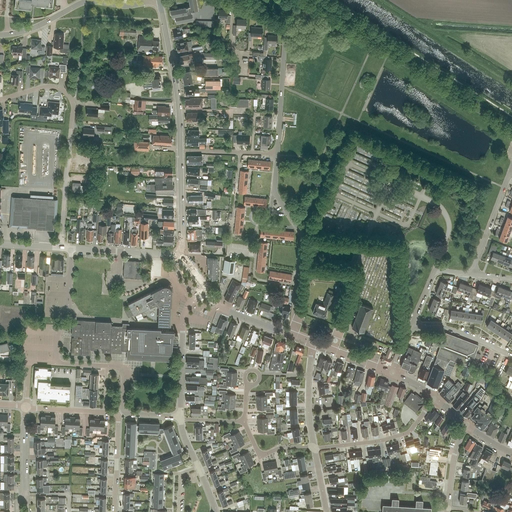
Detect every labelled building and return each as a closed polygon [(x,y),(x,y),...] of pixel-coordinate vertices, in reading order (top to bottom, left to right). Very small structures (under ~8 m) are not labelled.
[(15,0),(15,8),(31,10),(32,4),(37,4),(36,6),(53,8),(53,0),(15,0)] [(191,11),(198,10),(196,0),(189,0),(190,7),(171,10),(172,17),(175,17),(177,23),(193,20),(191,11)] [(231,24),(231,16),(227,15),(228,11),(219,10),(218,19),(226,19),(226,24),(231,24)] [(234,26),(233,35),(236,36),(237,28),(246,29),(246,20),(237,20),(237,26),(234,26)] [(262,37),(263,28),(252,27),(251,33),(249,33),(248,41),(252,41),(252,36),(262,37)] [(121,28),(120,36),(136,37),(136,31),(134,31),(134,30),(130,30),(130,31),(125,30),(125,28),(121,28)] [(190,28),(187,28),(183,29),(183,30),(174,32),(175,39),(184,37),(183,34),(184,34),(183,33),(190,32),(190,28)] [(54,42),(53,48),(61,48),(60,50),(69,50),(69,44),(63,44),(64,34),(55,34),(54,42)] [(264,38),(264,50),(267,50),(267,44),(277,44),(277,36),(268,35),(268,38),(264,38)] [(153,50),(160,50),(160,41),(153,41),(153,37),(139,36),(138,51),(147,52),(147,51),(153,51),(153,50)] [(31,40),(31,44),(32,44),(31,49),(38,50),(38,54),(44,54),(45,47),(41,47),(41,40),(37,40),(32,39),(32,40),(31,40)] [(177,47),(176,48),(177,50),(178,51),(182,50),(182,51),(188,50),(189,49),(189,46),(192,45),(191,41),(187,42),(184,42),(181,43),(177,43),(178,47),(177,47)] [(19,47),(13,47),(12,55),(22,56),(21,60),(26,60),(26,49),(22,49),(23,47),(19,46),(19,47)] [(180,60),(180,61),(181,62),(181,63),(190,61),(189,57),(194,57),(194,58),(198,57),(197,53),(197,51),(193,51),(193,52),(194,53),(180,56),(180,59),(180,60)] [(143,60),(143,65),(153,66),(153,67),(158,67),(158,65),(163,65),(163,56),(155,56),(144,56),(144,55),(131,55),(131,60),(143,60)] [(271,70),(272,60),(267,60),(267,57),(259,56),(259,61),(263,61),(263,69),(271,70)] [(30,74),(29,78),(39,78),(40,68),(30,68),(30,66),(27,65),(27,73),(30,74)] [(66,72),(66,65),(60,65),(59,68),(50,67),(49,71),(49,73),(49,77),(59,78),(59,72),(66,72)] [(230,74),(230,68),(218,68),(204,68),(204,75),(218,75),(218,77),(230,77),(230,74)] [(12,75),(11,84),(18,85),(18,77),(22,77),(22,71),(16,71),(16,75),(12,75)] [(151,77),(143,78),(144,88),(153,87),(155,87),(156,89),(159,89),(159,86),(161,86),(160,81),(161,80),(161,77),(160,77),(160,76),(156,76),(156,75),(155,75),(152,75),(151,76),(151,77)] [(264,76),(261,75),(261,79),(262,80),(262,89),(270,89),(271,80),(268,80),(269,76),(264,76)] [(222,85),(222,79),(220,79),(220,81),(206,81),(206,89),(221,89),(221,85),(222,85)] [(118,102),(130,103),(130,104),(135,104),(135,100),(130,100),(131,91),(126,91),(126,93),(119,93),(118,102)] [(273,109),(273,99),(269,99),(269,95),(261,95),(261,98),(266,98),(265,104),(261,104),(261,108),(273,109)] [(192,109),(202,109),(202,99),(190,99),(190,100),(185,100),(185,108),(192,108),(192,109)] [(231,99),(231,107),(237,107),(249,107),(249,99),(231,99)] [(37,116),(37,117),(43,117),(44,115),(48,116),(50,116),(50,114),(57,114),(58,108),(59,108),(59,103),(51,102),(51,103),(48,103),(47,108),(40,107),(39,115),(38,116),(37,116)] [(20,103),(19,112),(31,113),(31,115),(31,117),(31,119),(37,120),(37,118),(37,117),(37,116),(36,115),(37,108),(32,107),(33,104),(27,104),(20,103)] [(158,115),(170,115),(170,107),(164,107),(164,106),(158,106),(158,110),(153,110),(153,114),(158,114),(158,115)] [(87,108),(87,116),(98,116),(98,112),(98,109),(87,108)] [(197,116),(203,116),(203,112),(187,113),(187,116),(186,116),(186,121),(192,121),(193,122),(198,121),(197,116)] [(271,129),(272,116),(268,116),(268,113),(261,112),(261,116),(265,116),(264,128),(271,129)] [(149,115),(149,121),(158,121),(158,123),(164,124),(164,123),(170,123),(170,116),(158,116),(158,115),(149,115)] [(84,128),(83,136),(94,137),(94,129),(84,128)] [(261,144),(261,149),(267,149),(268,145),(269,145),(270,145),(270,141),(271,141),(271,139),(270,139),(271,136),(269,136),(269,133),(262,132),(262,135),(261,138),(263,139),(262,144),(261,144)] [(153,145),(172,146),(173,136),(160,135),(153,135),(153,145)] [(250,144),(250,136),(237,135),(237,143),(250,144)] [(149,150),(149,141),(137,141),(134,141),(134,150),(149,150)] [(202,156),(187,156),(188,164),(202,164),(202,156)] [(248,159),(247,168),(255,168),(256,160),(248,159)] [(256,160),(255,168),(262,169),(263,161),(256,160)] [(263,161),(262,169),(270,170),(270,162),(263,161)] [(199,176),(200,167),(188,167),(187,174),(193,174),(194,175),(199,176)] [(241,170),(240,178),(248,179),(249,171),(241,170)] [(172,177),(155,178),(155,184),(150,184),(151,191),(156,191),(156,193),(166,192),(166,193),(175,192),(174,184),(173,185),(172,177)] [(240,178),(239,185),(247,186),(248,179),(240,178)] [(72,183),(72,192),(80,192),(88,193),(89,186),(80,185),(81,183),(72,183)] [(239,185),(238,193),(246,194),(247,186),(239,185)] [(194,204),(202,204),(202,196),(188,196),(188,203),(193,203),(194,204)] [(12,197),(10,227),(18,227),(17,230),(20,230),(20,228),(36,229),(36,230),(42,230),(54,231),(54,227),(56,227),(57,200),(12,197)] [(245,197),(244,205),(251,206),(252,197),(245,197)] [(252,197),(251,206),(259,206),(259,198),(252,197)] [(259,198),(259,206),(266,207),(267,199),(259,198)] [(79,203),(78,215),(80,215),(80,208),(88,209),(88,201),(79,201),(79,203)] [(237,207),(236,215),(244,216),(245,207),(237,207)] [(162,210),(162,218),(174,218),(174,210),(162,210)] [(236,215),(235,224),(243,225),(244,216),(236,215)] [(187,216),(187,224),(192,224),(192,225),(201,226),(201,220),(207,220),(207,217),(207,216),(187,216)] [(83,228),(83,224),(81,224),(81,219),(77,219),(77,231),(79,232),(79,240),(83,240),(83,235),(85,235),(85,228),(83,228)] [(511,224),(505,222),(503,228),(511,231),(511,227),(511,224)] [(235,224),(235,233),(243,234),(243,225),(235,224)] [(98,241),(103,242),(103,238),(104,238),(104,234),(106,234),(106,226),(99,225),(99,233),(98,233),(98,241)] [(503,228),(501,234),(509,236),(511,231),(503,228)] [(261,229),(260,237),(268,238),(269,230),(261,229)] [(269,230),(268,238),(277,238),(278,230),(269,230)] [(278,230),(277,238),(285,239),(286,231),(278,230)] [(286,231),(285,239),(293,240),(294,232),(286,231)] [(501,234),(499,239),(507,242),(509,236),(501,234)] [(157,240),(156,245),(174,246),(174,236),(161,236),(161,241),(157,240)] [(201,251),(201,242),(189,242),(189,251),(201,251)] [(259,242),(259,249),(267,250),(268,243),(259,242)] [(497,261),(499,254),(495,252),(497,246),(492,244),(488,254),(491,255),(490,258),(497,261)] [(259,249),(258,257),(266,258),(267,250),(259,249)] [(509,265),(511,259),(508,257),(510,250),(508,249),(505,256),(503,263),(509,265)] [(503,263),(505,256),(502,255),(503,252),(500,251),(499,254),(497,261),(503,263)] [(41,257),(40,268),(43,268),(43,275),(48,276),(49,265),(46,264),(47,257),(41,257)] [(258,257),(257,264),(265,265),(266,258),(258,257)] [(207,258),(207,267),(209,268),(208,276),(210,279),(218,280),(218,275),(218,266),(218,261),(217,261),(217,259),(207,258)] [(63,269),(64,260),(52,259),(51,268),(63,269)] [(233,260),(223,259),(222,270),(232,271),(233,260)] [(138,278),(139,262),(125,261),(124,278),(138,278)] [(160,275),(160,262),(151,262),(151,278),(154,278),(154,275),(160,275)] [(257,264),(256,272),(264,272),(265,265),(257,264)] [(270,271),(268,279),(276,280),(277,272),(270,271)] [(277,272),(276,280),(283,281),(285,273),(277,272)] [(285,273),(283,281),(291,283),(292,275),(285,273)] [(246,283),(246,280),(242,280),(242,282),(240,284),(233,280),(228,290),(229,290),(224,298),(232,302),(238,289),(241,290),(244,286),(245,286),(245,287),(249,288),(250,285),(252,286),(253,283),(251,282),(247,281),(247,283),(246,283)] [(438,287),(446,289),(448,283),(441,280),(438,287)] [(455,287),(453,293),(456,294),(457,290),(462,291),(463,292),(466,285),(460,282),(458,288),(455,287)] [(483,294),(485,287),(479,284),(477,289),(475,289),(471,298),(471,299),(474,300),(476,296),(475,296),(477,291),(483,294)] [(471,298),(475,289),(472,288),(472,287),(466,285),(463,292),(469,294),(468,297),(471,298)] [(158,320),(158,325),(171,326),(172,294),(172,292),(172,290),(172,289),(171,288),(169,287),(168,286),(166,286),(165,286),(164,286),(128,304),(131,309),(125,312),(128,318),(134,315),(144,310),(145,312),(146,314),(148,316),(151,318),(153,319),(156,320),(158,320)] [(502,296),(505,288),(498,286),(496,291),(494,290),(490,299),(493,300),(494,298),(496,293),(502,296)] [(444,293),(446,289),(438,287),(436,293),(437,293),(436,296),(442,298),(443,296),(446,297),(447,294),(444,293)] [(490,299),(494,290),(491,290),(491,289),(485,287),(483,294),(489,296),(487,299),(490,300),(490,299)] [(509,302),(511,295),(511,292),(510,291),(511,291),(505,288),(502,296),(506,297),(505,301),(509,302)] [(246,299),(249,292),(246,290),(242,297),(239,296),(237,301),(238,301),(236,305),(242,308),(246,299)] [(330,309),(335,295),(328,293),(323,306),(316,303),(313,313),(324,317),(328,308),(330,309)] [(277,301),(277,308),(280,308),(281,308),(280,312),(282,312),(281,314),(283,314),(283,316),(288,317),(289,312),(290,312),(291,307),(287,306),(288,303),(289,298),(280,296),(279,301),(277,301)] [(444,299),(442,298),(436,296),(435,298),(434,298),(431,304),(439,307),(441,301),(443,302),(443,301),(444,299)] [(246,311),(253,313),(257,302),(249,299),(246,306),(248,307),(246,311)] [(271,306),(262,303),(260,309),(269,312),(271,306)] [(364,332),(373,308),(361,304),(357,314),(355,314),(354,316),(356,317),(352,328),(364,332)] [(436,313),(439,307),(431,304),(429,310),(436,313)] [(451,310),(450,317),(456,318),(457,311),(458,311),(459,306),(457,306),(456,311),(451,310)] [(457,311),(456,318),(463,319),(464,312),(465,312),(465,307),(463,307),(462,311),(458,311),(457,311)] [(464,312),(463,319),(469,320),(470,313),(471,313),(472,308),(469,308),(469,312),(465,312),(464,312)] [(470,313),(469,320),(475,321),(476,314),(477,314),(478,309),(476,309),(475,313),(471,313),(470,313)] [(476,314),(475,321),(481,322),(483,315),(484,310),(482,310),(481,314),(477,314),(476,314)] [(19,311),(4,311),(4,327),(18,327),(19,311)] [(224,329),(227,321),(221,318),(217,327),(224,329)] [(491,319),(486,326),(492,330),(496,323),(497,324),(499,320),(497,319),(495,322),(491,319)] [(72,338),(71,355),(72,355),(74,355),(77,355),(79,355),(80,355),(81,355),(82,355),(83,355),(85,355),(88,356),(90,356),(91,356),(91,355),(91,354),(91,352),(91,350),(93,350),(94,350),(96,350),(97,350),(97,348),(102,349),(102,352),(122,353),(122,351),(122,350),(125,350),(127,350),(127,351),(127,353),(127,354),(127,356),(127,357),(127,359),(127,360),(128,360),(129,360),(131,360),(134,360),(136,360),(137,360),(139,360),(140,360),(142,360),(151,361),(155,361),(172,362),(173,349),(177,349),(177,338),(178,334),(178,333),(175,333),(175,332),(161,332),(161,329),(128,328),(128,324),(124,323),(123,323),(123,326),(111,325),(112,322),(77,320),(77,324),(72,323),(72,324),(72,326),(72,327),(72,329),(72,331),(72,332),(72,334),(72,335),(74,335),(74,338),(72,338)] [(496,323),(492,330),(497,333),(501,327),(502,327),(505,323),(503,322),(500,326),(497,324),(496,323)] [(231,339),(237,325),(231,323),(227,333),(231,334),(229,338),(231,339)] [(501,327),(497,333),(503,337),(507,330),(507,331),(510,327),(508,326),(506,329),(502,327),(501,327)] [(244,343),(249,329),(243,327),(239,336),(242,337),(241,342),(244,343)] [(255,344),(259,333),(256,332),(256,331),(253,330),(253,331),(252,330),(248,343),(251,344),(252,342),(255,344)] [(507,330),(503,337),(508,340),(511,334),(511,333),(511,330),(511,333),(507,331),(507,330)] [(190,334),(190,341),(195,341),(195,335),(200,336),(200,333),(195,333),(195,334),(190,334)] [(446,333),(437,357),(449,361),(450,359),(470,367),(473,360),(478,361),(481,354),(476,352),(478,345),(446,333)] [(265,336),(262,342),(265,343),(263,346),(267,348),(268,344),(270,345),(272,339),(272,338),(269,337),(265,336)] [(284,348),(286,342),(278,340),(277,344),(275,344),(269,370),(281,370),(284,353),(282,352),(283,348),(284,348)] [(190,341),(189,348),(195,348),(195,349),(200,349),(200,347),(195,346),(195,341),(190,341)] [(0,359),(4,360),(9,360),(9,351),(10,350),(7,343),(4,344),(0,345),(0,359)] [(302,354),(304,349),(297,346),(295,352),(300,354),(296,364),(299,366),(302,359),(301,358),(302,354)] [(425,354),(427,349),(421,347),(419,352),(409,347),(401,366),(408,369),(407,369),(407,370),(407,371),(408,371),(408,372),(409,373),(411,373),(412,373),(413,373),(414,372),(422,353),(425,354)] [(390,364),(393,359),(390,358),(393,350),(392,350),(389,349),(386,356),(383,355),(381,361),(390,364)] [(261,363),(264,351),(257,350),(255,362),(261,363)] [(427,355),(419,376),(426,379),(429,370),(427,370),(432,357),(427,355)] [(187,356),(187,364),(199,364),(204,365),(204,360),(199,360),(199,357),(187,356)] [(321,357),(317,368),(320,369),(321,367),(324,368),(326,359),(321,357)] [(437,357),(427,383),(438,387),(443,374),(444,375),(445,373),(448,364),(449,361),(437,357)] [(326,359),(324,368),(326,369),(325,371),(328,373),(330,369),(332,362),(326,359)] [(340,372),(344,364),(338,362),(335,370),(332,369),(332,370),(329,376),(333,377),(333,376),(336,377),(338,372),(340,372)] [(448,364),(445,373),(450,375),(454,366),(448,364)] [(349,366),(344,381),(347,382),(349,377),(352,378),(356,368),(349,366)] [(52,368),(36,367),(34,386),(38,387),(37,398),(70,400),(71,385),(51,384),(52,368)] [(468,377),(470,369),(464,367),(461,375),(468,377)] [(221,368),(221,371),(224,372),(224,374),(227,375),(226,378),(237,379),(237,373),(228,372),(229,369),(221,368)] [(362,383),(365,372),(358,369),(355,381),(362,383)] [(91,381),(98,382),(99,374),(91,374),(91,370),(84,370),(84,375),(91,376),(91,381)] [(373,386),(376,376),(368,374),(365,388),(369,389),(370,385),(373,386)] [(220,384),(220,388),(227,388),(227,385),(236,386),(237,379),(226,378),(226,382),(223,382),(223,385),(220,384)] [(377,382),(375,388),(381,390),(381,388),(385,390),(380,403),(391,407),(398,387),(392,385),(392,387),(388,385),(389,382),(384,380),(381,378),(379,383),(377,382)] [(458,381),(455,385),(448,379),(444,384),(446,385),(439,393),(449,403),(454,397),(453,396),(459,389),(462,385),(458,381)] [(3,384),(2,394),(8,394),(8,388),(11,388),(12,380),(6,380),(6,384),(3,384)] [(98,390),(98,382),(91,381),(90,389),(98,390)] [(187,385),(187,391),(191,391),(195,391),(197,391),(197,395),(199,395),(201,395),(204,395),(204,390),(200,390),(200,386),(197,386),(187,385)] [(325,389),(329,388),(328,385),(325,385),(324,385),(319,386),(319,394),(325,393),(325,389)] [(403,397),(406,388),(400,386),(397,395),(401,397),(403,397)] [(474,397),(460,412),(466,417),(472,411),(472,410),(473,408),(479,401),(482,398),(485,391),(481,387),(473,396),(474,397)] [(97,399),(98,390),(90,389),(88,389),(88,398),(90,398),(90,402),(83,401),(83,406),(96,406),(96,399),(97,399)] [(219,390),(219,394),(223,394),(222,397),(225,397),(225,401),(235,401),(235,395),(227,394),(227,391),(219,390)] [(265,396),(257,396),(257,402),(267,402),(267,399),(270,399),(270,396),(273,396),(273,392),(265,393),(265,396)] [(412,392),(403,402),(416,413),(418,410),(419,410),(424,404),(422,404),(422,399),(415,394),(415,395),(412,392)] [(458,400),(453,406),(458,410),(461,405),(462,405),(463,404),(463,403),(469,396),(466,393),(465,394),(463,392),(457,399),(458,400)] [(218,407),(218,410),(225,410),(226,407),(234,408),(235,401),(225,401),(224,404),(222,404),(222,407),(218,407)] [(267,402),(257,402),(257,409),(266,409),(266,412),(274,412),(274,408),(270,409),(270,406),(267,406),(267,402)] [(476,412),(472,417),(473,418),(472,418),(476,421),(475,424),(484,431),(488,426),(486,424),(491,418),(490,417),(492,415),(493,415),(497,406),(492,403),(488,412),(486,414),(484,412),(485,411),(485,410),(488,406),(485,404),(483,407),(480,404),(478,407),(477,407),(474,411),(476,412)] [(191,408),(191,414),(207,415),(207,409),(204,409),(204,406),(201,406),(201,408),(191,408)] [(433,422),(439,414),(434,410),(432,413),(430,412),(425,419),(429,423),(431,420),(433,422)] [(1,415),(1,425),(4,425),(4,428),(7,428),(7,432),(10,432),(10,424),(7,424),(8,415),(1,415)] [(266,418),(258,418),(258,425),(268,425),(268,421),(271,421),(271,418),(274,418),(274,415),(266,415),(266,418)] [(332,421),(337,420),(336,415),(329,416),(329,418),(323,419),(324,426),(333,425),(332,421)] [(48,427),(49,417),(41,416),(41,425),(38,425),(37,433),(41,433),(41,430),(44,430),(44,427),(48,427)] [(437,424),(434,429),(437,431),(439,428),(440,426),(439,425),(444,418),(443,417),(442,416),(441,416),(435,423),(437,424)] [(49,417),(48,427),(52,427),(52,430),(54,431),(54,434),(58,434),(58,427),(55,426),(56,417),(49,417)] [(72,429),(73,418),(66,418),(65,427),(62,427),(62,434),(65,435),(65,431),(68,431),(68,428),(72,429)] [(73,418),(72,429),(76,429),(76,432),(79,432),(79,435),(82,436),(83,428),(80,428),(80,419),(73,418)] [(388,424),(390,431),(396,429),(394,422),(390,423),(390,420),(390,418),(386,419),(388,424)] [(97,430),(97,420),(90,419),(90,428),(87,428),(86,436),(90,436),(90,433),(93,433),(93,430),(97,430)] [(97,420),(97,430),(101,430),(101,433),(107,434),(108,426),(104,426),(105,420),(97,420)] [(487,433),(486,433),(494,437),(499,427),(495,425),(493,424),(495,422),(492,421),(491,423),(488,429),(487,433)] [(127,422),(125,456),(135,456),(136,422),(135,422),(127,422)] [(138,430),(138,432),(139,432),(159,433),(159,439),(161,439),(161,433),(165,431),(174,454),(182,450),(172,425),(165,428),(164,428),(159,428),(160,424),(139,423),(139,431),(138,430)] [(444,434),(446,436),(451,428),(446,424),(441,432),(444,434)] [(268,425),(258,425),(258,432),(267,431),(267,434),(275,434),(275,431),(271,431),(271,428),(268,428),(268,425)] [(289,436),(300,434),(299,428),(292,429),(293,434),(289,434),(289,436)] [(503,442),(507,434),(505,433),(502,431),(498,439),(503,442)] [(230,433),(223,436),(224,439),(227,437),(228,440),(231,439),(233,442),(242,438),(239,432),(231,435),(230,433)] [(330,436),(334,436),(333,432),(324,433),(325,441),(331,440),(330,436)] [(233,449),(230,450),(231,453),(238,450),(237,447),(245,444),(242,438),(233,442),(234,445),(232,446),(233,449)] [(408,453),(405,454),(407,461),(411,460),(409,453),(411,452),(409,447),(415,445),(416,448),(421,446),(419,440),(414,442),(413,439),(405,441),(407,447),(406,447),(408,453)] [(468,455),(476,442),(470,439),(464,448),(467,450),(465,453),(468,455)] [(400,457),(399,451),(401,451),(399,443),(393,445),(395,452),(396,458),(400,457)] [(480,452),(483,447),(476,444),(469,457),(473,459),(470,465),(475,467),(477,463),(478,462),(477,461),(481,453),(480,452)] [(389,454),(395,452),(393,445),(387,447),(389,454)] [(207,450),(202,452),(204,459),(210,456),(208,451),(212,450),(211,447),(207,449),(207,450)] [(481,465),(482,465),(486,468),(481,480),(487,481),(492,482),(496,471),(491,470),(494,463),(498,454),(486,447),(486,449),(479,461),(478,463),(481,465)] [(426,458),(433,458),(433,456),(440,457),(441,450),(430,448),(429,455),(427,454),(426,458)] [(144,457),(149,457),(150,457),(149,468),(155,468),(155,452),(144,451),(144,457)] [(239,453),(232,456),(234,459),(237,458),(238,460),(240,459),(242,462),(251,458),(248,452),(240,456),(239,453)] [(160,461),(160,462),(161,462),(164,469),(183,462),(179,453),(160,460),(160,461)] [(338,459),(342,459),(341,453),(325,456),(326,461),(334,460),(338,459)] [(210,456),(204,459),(207,465),(212,463),(213,464),(217,463),(215,460),(212,462),(210,456)] [(287,466),(305,462),(304,456),(297,457),(298,461),(294,462),(289,462),(289,459),(286,460),(287,466)] [(242,469),(239,471),(240,474),(247,470),(246,468),(254,464),(251,458),(242,462),(243,466),(241,467),(242,469)] [(432,462),(433,458),(426,458),(426,461),(431,462),(429,474),(437,475),(438,462),(432,462)] [(510,474),(511,470),(511,467),(510,467),(511,464),(503,460),(501,466),(507,469),(506,472),(510,474)] [(276,461),(270,463),(272,473),(275,472),(276,475),(279,474),(279,478),(282,477),(281,469),(278,470),(276,461)] [(305,462),(294,464),(295,470),(307,468),(305,462)] [(265,473),(262,473),(263,481),(267,480),(266,477),(269,476),(268,473),(272,473),(270,463),(263,464),(265,473)] [(336,464),(327,466),(328,472),(335,471),(335,474),(342,473),(345,472),(345,470),(342,471),(341,467),(337,468),(337,467),(336,467),(336,464)] [(475,472),(476,468),(475,468),(471,467),(470,469),(464,468),(463,476),(469,477),(472,477),(473,472),(475,472)] [(215,470),(210,472),(212,479),(218,477),(216,472),(220,470),(219,468),(215,469),(215,470)] [(298,483),(309,481),(308,475),(301,476),(302,480),(298,481),(298,483)] [(338,476),(329,478),(330,484),(338,483),(339,485),(354,483),(353,480),(345,482),(344,478),(338,479),(338,476)] [(419,480),(418,488),(421,488),(422,483),(425,484),(425,487),(436,488),(437,481),(430,480),(430,477),(421,476),(421,477),(419,476),(419,480)] [(218,477),(212,479),(215,486),(220,483),(221,484),(224,483),(223,480),(220,482),(218,477)] [(471,491),(472,488),(468,488),(468,481),(462,481),(461,489),(467,490),(467,491),(471,491)] [(328,491),(328,493),(329,493),(329,495),(338,495),(343,495),(344,487),(338,487),(338,490),(329,490),(329,491),(328,491)] [(223,490),(218,493),(220,499),(226,497),(224,492),(228,491),(227,488),(223,490)] [(0,500),(4,500),(10,500),(10,493),(4,493),(0,492),(0,500)] [(476,498),(477,494),(467,492),(467,495),(460,494),(459,503),(466,504),(467,497),(476,498)] [(300,502),(313,499),(311,493),(304,494),(305,498),(301,499),(301,498),(299,498),(299,499),(300,502)] [(37,505),(45,505),(45,499),(44,499),(44,496),(39,496),(39,499),(37,499),(37,505)] [(226,497),(220,499),(223,506),(228,504),(229,504),(232,503),(231,500),(228,502),(226,497)] [(382,511),(431,511),(431,508),(422,507),(422,501),(423,501),(416,501),(417,501),(416,507),(398,506),(398,500),(399,500),(399,499),(397,499),(392,499),(393,499),(392,505),(383,505),(382,511)] [(493,510),(494,507),(494,506),(495,504),(494,504),(496,500),(492,499),(490,503),(484,500),(481,506),(489,509),(489,508),(493,510)] [(506,509),(506,504),(500,503),(500,508),(497,508),(494,507),(493,510),(497,511),(496,511),(502,511),(503,509),(506,509)]
